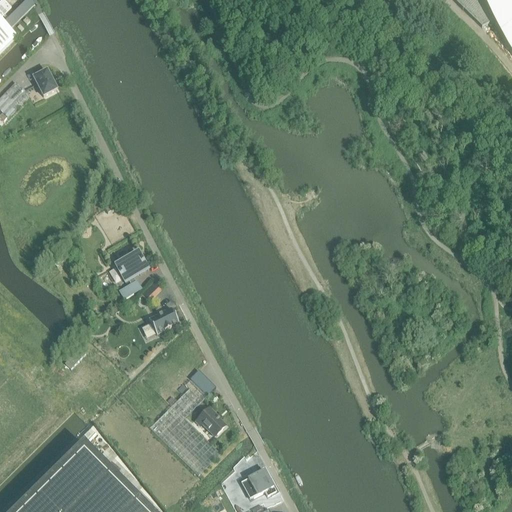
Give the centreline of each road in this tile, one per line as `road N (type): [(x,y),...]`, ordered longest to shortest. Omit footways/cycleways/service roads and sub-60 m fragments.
road 1 (unclassified): [(293,511),(56,49)]
road 2 (unknown): [(275,0),(363,26),(414,84),(459,111),(511,160)]
